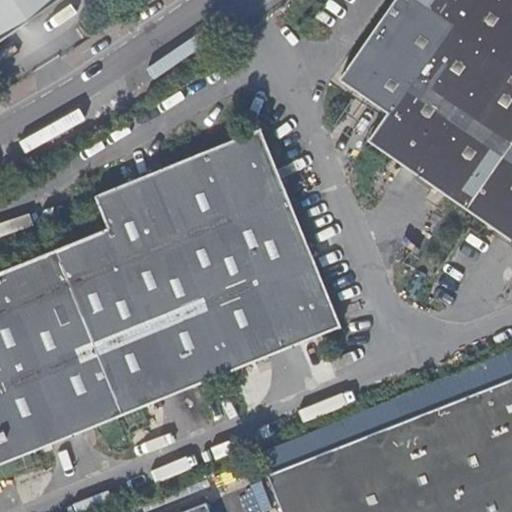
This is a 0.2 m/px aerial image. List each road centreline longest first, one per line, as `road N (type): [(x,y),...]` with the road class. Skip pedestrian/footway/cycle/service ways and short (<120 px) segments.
road 1 (unknown): [(28,511),(511,322)]
road 2 (unknown): [(238,0),(409,356)]
road 3 (residential): [(213,0),(0,131)]
